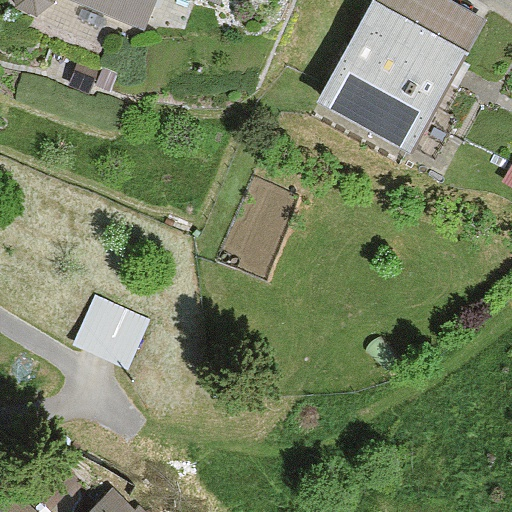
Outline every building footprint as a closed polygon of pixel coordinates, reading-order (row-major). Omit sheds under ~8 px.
[(13,0),(14,8),(35,18),(53,4),(51,0),(13,0)] [(73,0),(142,27),(152,0),(73,0)] [(443,0),(374,0),(374,2),(466,52),(483,22),(443,0)] [(466,52),(374,2),(316,106),(409,157),(466,52)] [(96,295),(73,345),(129,371),(152,321),(96,295)] [(0,511),(38,511),(7,482),(0,490),(0,511)] [(88,511),(146,511),(140,505),(135,510),(113,488),(88,511)]
